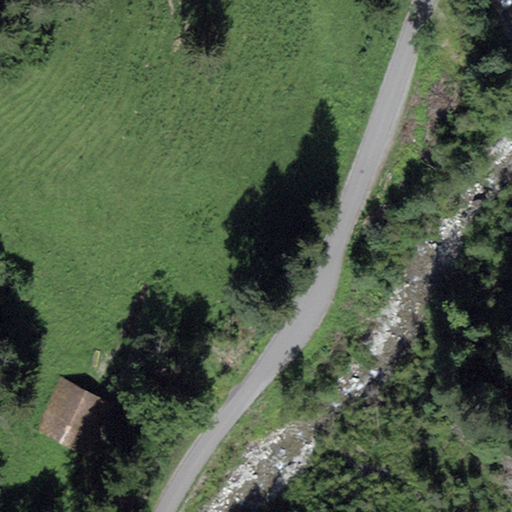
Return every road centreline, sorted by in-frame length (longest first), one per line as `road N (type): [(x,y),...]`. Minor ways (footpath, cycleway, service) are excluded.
road 1 (unclassified): [(161,511),(204,441),(262,377),(311,304),(421,0)]
road 2 (track): [(80,511),(122,392)]
